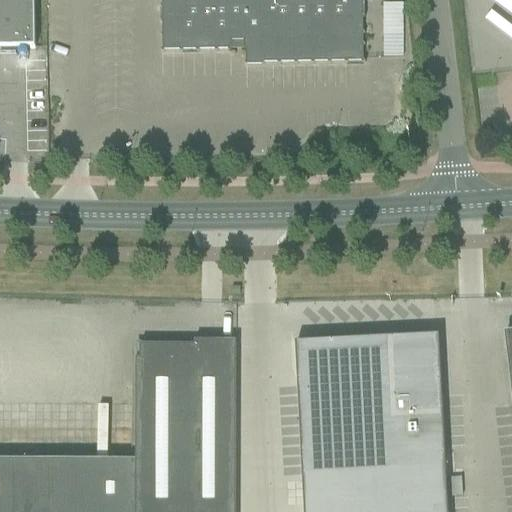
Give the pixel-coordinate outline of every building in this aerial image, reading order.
[(0,0),(0,51),(35,51),(34,0),(0,0)] [(161,0),(162,7),(160,9),(162,11),(166,11),(166,20),(162,20),(160,22),(162,24),(162,36),(160,38),(162,40),(162,51),(160,53),(162,55),(164,53),(179,53),(181,55),(183,53),(195,53),(197,55),(199,53),(214,53),(216,55),(218,53),(227,52),(229,54),(231,52),(231,44),(243,44),(243,52),(245,54),(245,64),(243,66),(246,68),(262,68),(264,66),(277,66),(279,68),(281,66),(294,65),(296,67),(298,65),(310,65),(312,67),(314,65),(327,65),(329,67),(331,65),(344,65),(346,67),(348,65),(361,64),(363,66),(365,64),(363,62),(363,50),(365,48),(363,46),(362,38),(364,36),(362,34),(362,21),(364,19),(362,17),(358,18),(358,8),(362,8),(364,6),(362,4),(361,0),(161,0)] [(382,57),(402,57),(403,3),(383,3),(382,57)] [(400,341),(295,346),(303,511),(447,511),(442,398),(438,398),(435,343),(401,345),(400,341)] [(235,511),(236,345),(194,345),(194,346),(136,345),(136,362),(135,464),(0,464),(0,511),(235,511)]
